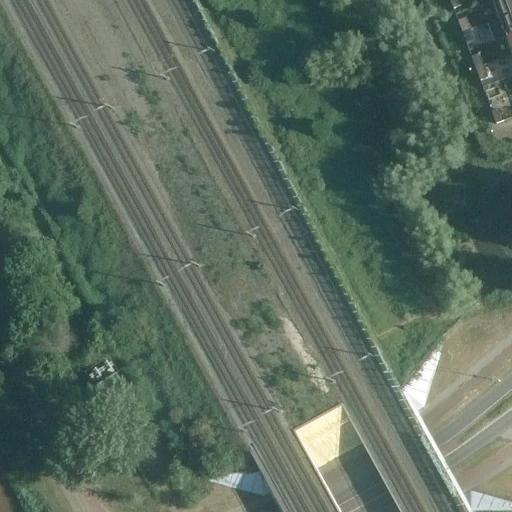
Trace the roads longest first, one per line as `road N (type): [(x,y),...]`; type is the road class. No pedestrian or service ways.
road 1 (tertiary): [(511,382),(456,427),(308,511)]
road 2 (tertiary): [(360,511),(511,416)]
